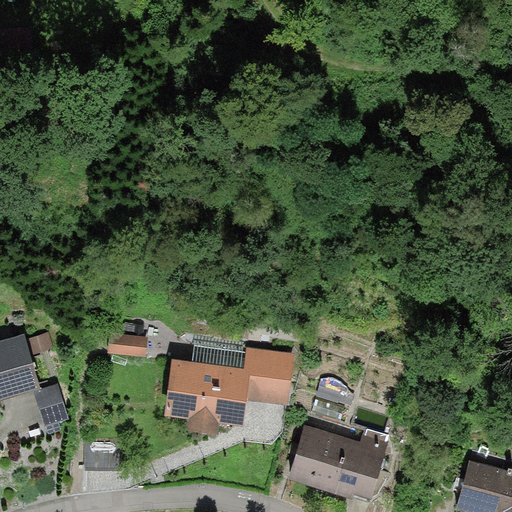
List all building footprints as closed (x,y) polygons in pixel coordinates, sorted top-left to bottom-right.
[(44,335),(0,347),(0,404),(42,392),(32,360),(50,355),(44,335)] [(146,338),(107,335),(106,356),(144,359),(146,338)] [(245,371),(174,363),(167,421),(194,424),(193,435),(220,438),(221,426),(246,429),(250,400),(291,404),(297,356),(247,350),(245,371)] [(356,445),(301,424),(280,480),(346,505),(349,495),(365,501),(387,443),(361,433),(356,445)] [(120,441),(84,440),(83,471),(119,472),(120,441)] [(507,472),(468,462),(454,511),(511,511),(511,463),(510,463),(507,472)]
